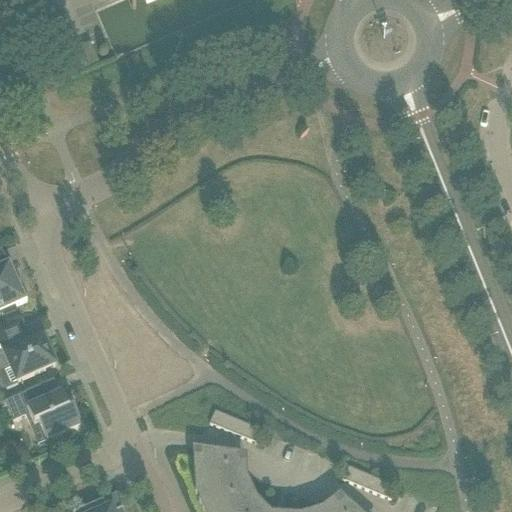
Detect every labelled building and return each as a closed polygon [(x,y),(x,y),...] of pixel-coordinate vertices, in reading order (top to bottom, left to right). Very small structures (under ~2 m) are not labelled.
[(9,264),(0,268),(0,318),(2,317),(3,319),(17,313),(15,309),(27,303),(9,264)] [(10,371),(17,386),(56,369),(43,341),(29,347),(26,340),(27,340),(20,323),(2,331),(0,331),(0,372),(1,375),(10,371)] [(47,444),(82,429),(74,411),(69,414),(62,396),(42,405),(35,390),(4,404),(13,425),(25,419),(29,428),(38,424),(47,444)] [(215,414),(209,427),(210,427),(217,431),(223,417),(215,414)] [(225,434),(231,421),(223,417),(217,431),(225,434)] [(233,437),(239,424),(231,421),(225,434),(233,437)] [(239,424),(233,437),(241,441),(247,428),(239,424)] [(249,444),(255,431),(247,428),(241,441),(249,444)] [(249,444),(255,447),(257,447),(263,434),(255,431),(249,444)] [(354,511),(345,504),(334,511),(256,511),(251,507),(241,484),(239,459),(207,454),(206,456),(207,456),(206,462),(195,463),(195,462),(193,462),(195,495),(202,511),(354,511)] [(348,470),(342,483),(350,486),(356,473),(348,470)] [(358,490),(364,477),(356,473),(350,486),(358,490)] [(366,493),(372,480),(364,477),(358,490),(366,493)] [(380,483),(372,480),(366,493),(374,497),(380,483)] [(382,500),(388,487),(380,483),(374,497),(382,500)] [(382,500),(388,502),(390,503),(396,490),(388,487),(382,500)] [(83,511),(122,511),(119,504),(116,505),(111,503),(110,500),(83,511)]
